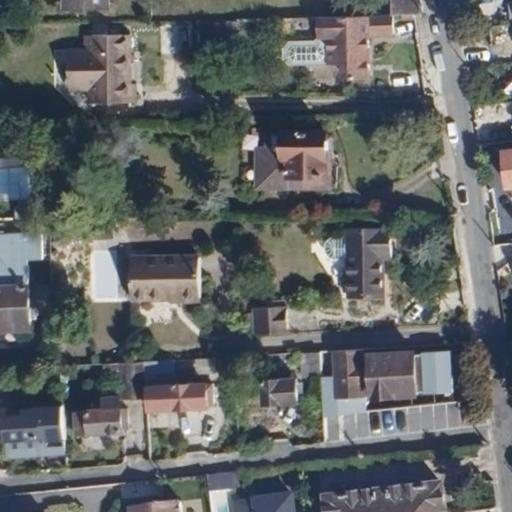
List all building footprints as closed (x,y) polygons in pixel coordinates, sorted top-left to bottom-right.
[(69,0),(70,9),(110,6),(110,0),(69,0)] [(391,0),(392,16),(421,14),(420,0),(391,0)] [(326,40),(324,66),(346,68),(347,80),(370,79),(369,35),(392,35),(392,16),(368,17),(315,16),(316,39),(326,40)] [(128,46),(121,46),(119,31),(87,34),(88,49),(86,49),(90,102),(133,99),(128,46)] [(327,178),(325,132),(275,134),(277,163),(285,163),(286,179),(327,178)] [(511,148),(500,149),(504,191),(511,190),(511,148)] [(392,231),(348,230),(347,298),(382,298),(383,260),(391,260),(392,231)] [(0,285),(29,286),(29,262),(45,262),(45,236),(0,235),(0,285)] [(95,297),(116,296),(115,245),(93,246),(95,297)] [(203,259),(133,259),(133,301),(203,300),(203,259)] [(29,286),(0,285),(0,324),(29,324),(29,316),(50,316),(50,289),(29,289),(29,286)] [(287,304),(256,306),(258,333),(289,331),(287,304)] [(363,350),(331,352),(333,376),(334,399),(366,397),(378,397),(378,401),(416,399),(413,352),(363,354),(363,350)] [(321,374),(321,352),(300,353),(301,375),(321,374)] [(450,352),(420,354),(423,395),(452,393),(450,352)] [(146,396),(147,413),(208,410),(207,382),(163,384),(162,360),(145,361),(146,396)] [(145,361),(121,362),(123,397),(146,396),(145,361)] [(334,399),(333,376),(321,377),(324,415),(331,415),(338,414),(366,412),(366,397),(334,399)] [(296,379),(260,380),(261,408),(297,407),(296,379)] [(11,412),(5,413),(5,421),(0,423),(0,429),(0,430),(3,433),(4,444),(4,459),(64,455),(63,441),(63,403),(11,405),(11,412)] [(83,410),(72,411),(74,438),(85,437),(122,435),(121,408),(83,410)] [(322,417),(324,441),(344,440),(342,415),(322,417)] [(446,511),(443,480),(320,492),(321,511),(446,511)] [(249,496),(233,497),(234,511),(295,511),(293,492),(249,496)] [(182,511),(182,500),(126,506),(126,511),(182,511)]
